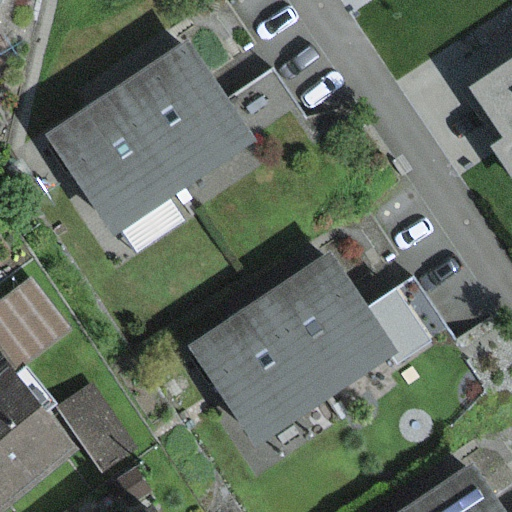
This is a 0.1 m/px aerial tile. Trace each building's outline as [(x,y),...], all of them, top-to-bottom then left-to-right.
[(0,0),(0,53),(9,55),(21,0),(0,0)] [(245,139),(187,51),(125,91),(184,180),(245,139)] [(511,68),(484,86),(511,129),(511,137),(500,145),(511,164),(511,68)] [(184,180),(125,91),(64,132),(122,220),(184,180)] [(386,351),(330,264),(265,306),(321,393),(386,351)] [(0,320),(0,332),(36,376),(78,341),(36,291),(0,320)] [(321,393),(265,306),(200,348),(256,435),(321,393)] [(34,380),(0,406),(0,511),(39,511),(101,465),(34,380)] [(493,511),(473,480),(423,511),(493,511)]
